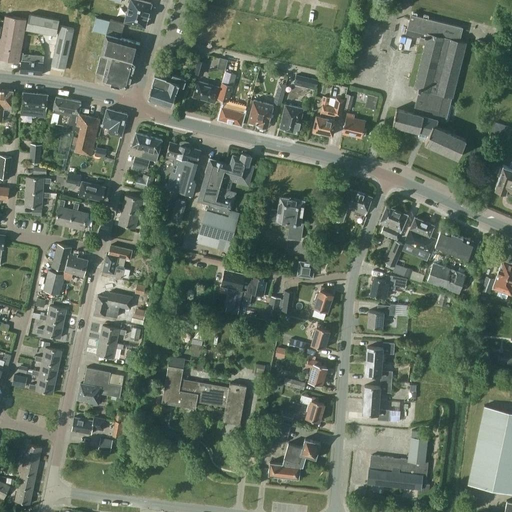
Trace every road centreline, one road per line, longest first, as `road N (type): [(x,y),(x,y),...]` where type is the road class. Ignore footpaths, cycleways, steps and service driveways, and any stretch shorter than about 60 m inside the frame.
road 1 (tertiary): [(388,175),(133,105)]
road 2 (residential): [(352,277),(310,280),(102,237)]
road 3 (residential): [(336,511),(352,277)]
road 4 (residential): [(60,436),(100,248)]
road 5 (residential): [(100,248),(11,231),(16,136)]
road 6 (residential): [(219,511),(50,489)]
road 7 (tertiary): [(133,105),(0,78)]
road 8 (residential): [(102,237),(133,105)]
road 9 (tertiary): [(511,229),(388,175)]
